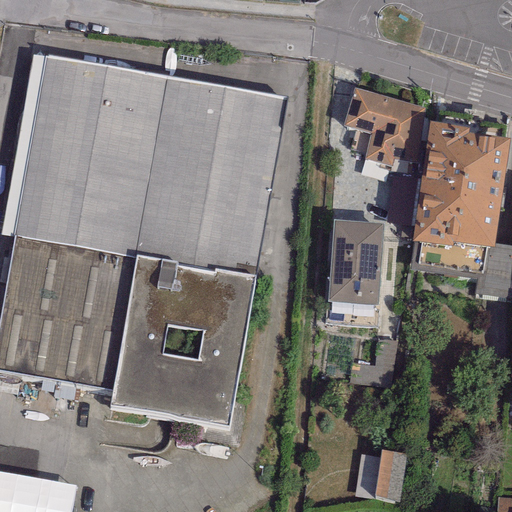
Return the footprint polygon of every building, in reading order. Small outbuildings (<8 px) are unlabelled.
[(214,278),(254,285),(285,105),(44,63),(13,242),(135,264),(176,271),(214,278)] [(391,160),(412,166),(420,116),(354,98),(346,130),(374,138),(366,164),(388,170),(391,160)] [(463,149),(503,155),(506,132),(476,128),(477,122),(435,116),(432,139),(464,143),(463,149)] [(488,254),(503,155),(463,149),(464,143),(432,139),(425,187),(420,225),(416,251),(446,255),(447,251),(485,257),(488,257),(488,254)] [(410,183),(412,166),(391,160),(388,170),(386,176),(410,183)] [(420,225),(425,187),(416,185),(411,224),(420,225)] [(373,305),(378,235),(337,232),(332,302),(373,305)] [(0,376),(112,397),(135,264),(13,242),(0,313),(0,376)] [(484,281),(488,257),(485,257),(447,251),(446,255),(416,251),(413,271),(484,281)] [(175,274),(176,271),(135,264),(112,397),(109,414),(227,435),(254,285),(214,278),(213,281),(175,274)] [(386,390),(393,345),(379,343),(375,370),(351,366),(348,386),(386,390)] [(394,502),(399,462),(381,460),(376,500),(394,502)] [(511,511),(511,502),(500,502),(498,511),(511,511)]
